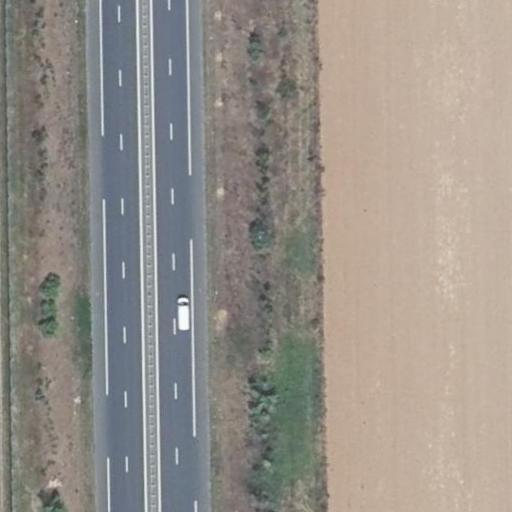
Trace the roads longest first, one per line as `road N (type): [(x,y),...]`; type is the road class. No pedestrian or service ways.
road 1 (motorway): [(178,511),(169,0)]
road 2 (motorway): [(118,0),(127,511)]
